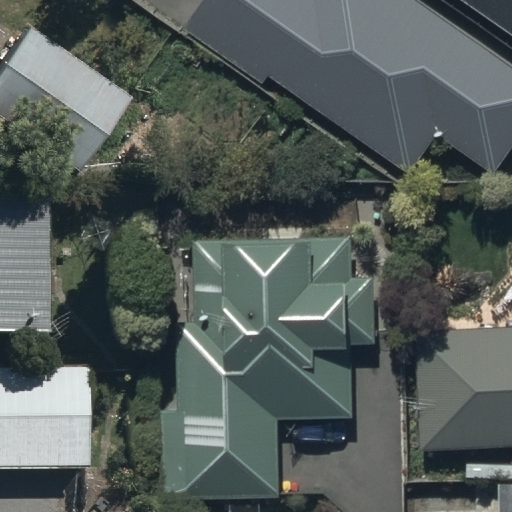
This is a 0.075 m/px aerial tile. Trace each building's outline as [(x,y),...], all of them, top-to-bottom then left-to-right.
[(200,0),(181,28),(264,87),(271,76),(409,173),(434,136),(489,175),(511,141),(511,66),(416,0),(200,0)] [(511,0),(468,0),(511,30),(511,0)] [(122,100),(23,29),(0,60),(0,121),(70,173),(122,100)] [(40,207),(0,207),(0,337),(41,337),(40,207)] [(347,238),(191,238),(191,325),(176,325),(176,408),(166,408),(166,495),(278,495),(278,413),(350,413),(350,345),(370,345),(370,280),(347,280),(347,238)] [(511,326),(413,330),(417,454),(511,451),(511,326)] [(0,476),(83,475),(82,373),(0,374),(0,476)]
